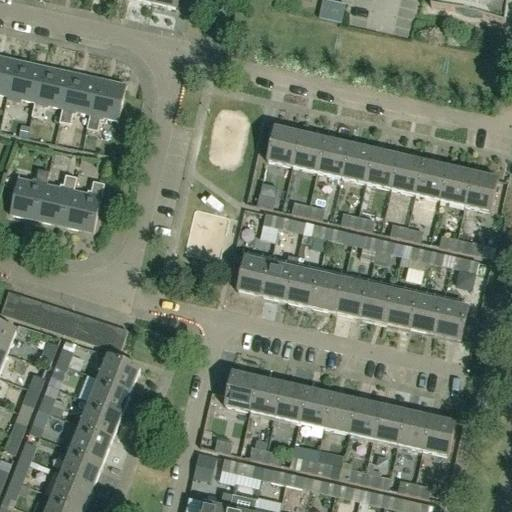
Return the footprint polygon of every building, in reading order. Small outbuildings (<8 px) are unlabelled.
[(180,0),(154,0),(153,8),(177,14),(180,0)] [(434,0),(432,10),(455,13),(482,19),(505,26),(508,2),(508,0),(434,0)] [(0,97),(9,99),(16,63),(0,59),(0,97)] [(36,105),(44,69),(16,63),(9,99),(8,103),(22,106),(23,102),(36,105)] [(50,108),(64,111),(71,75),(44,69),(36,105),(33,120),(43,122),(45,111),(49,111),(50,108)] [(92,117),(99,81),(71,75),(64,111),(63,114),(60,126),(71,128),(73,117),(77,117),(78,114),(92,117)] [(119,122),(126,87),(99,81),(92,117),(91,121),(90,120),(90,126),(88,132),(98,134),(101,123),(104,124),(105,120),(119,122)] [(293,170),(301,136),(276,130),(269,164),(293,170)] [(318,175),(325,142),(301,136),(293,170),(318,175)] [(342,181),(350,147),(325,142),(318,175),(342,181)] [(367,186),(375,153),(350,147),(342,181),(367,186)] [(392,192),(399,158),(375,153),(367,186),(392,192)] [(416,198),(424,164),(399,158),(392,192),(416,198)] [(441,203),(449,169),(424,164),(416,198),(441,203)] [(466,209),(473,175),(449,169),(441,203),(466,209)] [(40,222),(48,188),(50,175),(39,172),(37,181),(34,180),(33,184),(19,181),(11,216),(40,222)] [(498,180),(473,175),(466,209),(490,214),(498,180)] [(66,229),(74,194),(78,181),(66,178),(64,188),(62,187),(61,191),(48,188),(40,222),(66,229)] [(94,235),(103,197),(105,187),(94,185),(92,194),(89,193),(88,197),(74,194),(66,229),(94,235)] [(260,197),(257,209),(273,212),(275,201),(260,197)] [(308,220),(310,209),(295,206),(292,216),(308,220)] [(325,213),(310,209),(308,220),(323,223),(325,213)] [(332,226),(357,231),(360,220),(335,214),(332,226)] [(280,232),(282,220),(266,216),(263,228),(280,232)] [(304,238),(307,226),(282,220),(280,232),(304,238)] [(375,224),(360,220),(357,231),(372,234),(375,224)] [(329,243),(332,231),(307,226),(304,238),(329,243)] [(406,242),(409,231),(393,227),(390,239),(406,242)] [(356,249),(358,237),(332,231),(329,243),(356,249)] [(425,234),(411,231),(409,231),(406,242),(422,246),(425,234)] [(456,254),(458,242),(442,238),(439,250),(456,254)] [(378,254),(381,243),(365,239),(362,251),(378,254)] [(497,251),(458,242),(456,254),(494,262),(497,251)] [(395,246),(381,243),(378,254),(376,264),(388,267),(390,257),(392,258),(395,246)] [(428,266),(430,254),(413,250),(410,262),(409,270),(424,274),(421,289),(422,289),(428,266)] [(452,271),(455,259),(430,254),(428,266),(452,271)] [(479,265),(455,259),(452,271),(477,277),(479,265)] [(264,301),(272,265),(247,260),(239,295),(264,301)] [(289,306),(297,271),(272,265),(264,301),(289,306)] [(313,312),(321,277),(297,271),(289,306),(313,312)] [(338,317),(346,282),(321,277),(313,312),(338,317)] [(363,323),(371,288),(346,282),(338,317),(363,323)] [(387,329),(395,293),(371,288),(363,323),(387,329)] [(412,334),(420,299),(395,293),(387,329),(412,334)] [(13,321),(20,298),(9,295),(2,318),(13,321)] [(23,325),(31,302),(20,298),(13,321),(23,325)] [(437,340),(445,304),(420,299),(412,334),(437,340)] [(34,328),(41,305),(31,302),(23,325),(34,328)] [(469,310),(445,304),(437,340),(462,345),(469,310)] [(45,332),(52,309),(41,305),(34,328),(45,332)] [(55,335),(63,312),(52,309),(45,332),(55,335)] [(66,339),(74,316),(63,312),(55,335),(66,339)] [(77,342),(84,319),(74,316),(66,339),(77,342)] [(88,346),(95,323),(84,319),(77,342),(88,346)] [(98,349),(106,326),(95,323),(88,346),(98,349)] [(0,326),(0,353),(8,357),(17,333),(0,326)] [(109,353),(117,330),(106,326),(98,349),(109,353)] [(127,333),(117,330),(109,353),(120,356),(127,333)] [(53,363),(59,348),(48,343),(41,359),(53,363)] [(66,343),(57,367),(68,371),(77,348),(66,343)] [(0,378),(8,357),(0,353),(0,378)] [(108,358),(99,382),(131,395),(141,371),(108,358)] [(63,384),(68,371),(57,367),(52,380),(63,384)] [(251,415),(258,380),(234,375),(226,410),(251,415)] [(34,377),(33,380),(28,378),(24,390),(40,396),(45,381),(34,377)] [(275,421),(283,386),(258,380),(251,415),(275,421)] [(122,418),(131,395),(99,382),(89,406),(122,418)] [(300,426),(308,391),(283,386),(275,421),(300,426)] [(34,411),(40,396),(24,390),(28,392),(22,407),(34,411)] [(325,432),(332,397),(308,391),(300,426),(325,432)] [(349,437),(357,403),(332,397),(325,432),(349,437)] [(45,398),(39,414),(50,418),(56,402),(45,398)] [(374,443),(382,408),(357,403),(349,437),(374,443)] [(113,442),(122,418),(89,406),(80,429),(113,442)] [(399,448),(407,414),(382,408),(374,443),(399,448)] [(45,432),(50,418),(39,414),(33,428),(45,432)] [(424,454),(431,419),(407,414),(399,448),(424,454)] [(456,425),(431,419),(424,454),(448,460),(456,425)] [(16,424),(10,439),(21,443),(27,428),(16,424)] [(104,466),(113,442),(80,429),(71,453),(104,466)] [(30,436),(20,460),(50,472),(50,471),(45,469),(41,468),(47,453),(37,449),(41,440),(30,436)] [(16,458),(21,443),(10,439),(4,454),(16,458)] [(241,460),(243,448),(217,442),(215,454),(241,460)] [(265,465),(268,454),(243,448),(241,460),(265,465)] [(94,489),(104,466),(71,453),(62,477),(94,489)] [(284,457),(268,454),(265,465),(281,469),(284,457)] [(373,454),(371,465),(368,476),(367,476),(364,488),(389,493),(391,481),(381,479),(382,475),(374,473),(377,455),(373,454)] [(49,475),(50,472),(20,460),(11,484),(30,491),(31,490),(23,487),(30,468),(49,475)] [(315,477),(317,465),(302,461),(300,473),(315,477)] [(237,477),(240,465),(225,462),(222,474),(237,477)] [(0,490),(2,491),(9,475),(12,467),(1,463),(0,464),(0,490)] [(262,483),(264,471),(240,465),(237,477),(262,483)] [(333,469),(317,465),(315,477),(331,480),(333,469)] [(286,488),(289,476),(264,471),(262,483),(286,488)] [(364,488),(367,476),(351,472),(349,484),(364,488)] [(311,494),(314,482),(289,476),(286,488),(311,494)] [(82,511),(85,511),(94,489),(62,477),(52,500),(82,511)] [(336,499),(339,488),(314,482),(311,494),(336,499)] [(413,498),(416,487),(400,483),(398,495),(413,498)] [(27,500),(30,491),(11,484),(2,507),(13,511),(19,497),(27,500)] [(431,490),(416,487),(413,498),(429,502),(431,490)] [(361,505),(363,493),(339,488),(336,499),(361,505)] [(385,510),(388,499),(363,493),(361,505),(385,510)] [(393,511),(410,511),(413,505),(388,499),(385,510),(393,511)] [(82,511),(52,500),(47,511),(82,511)]
